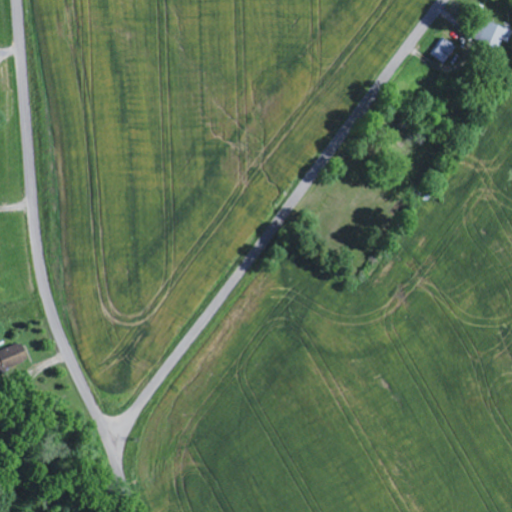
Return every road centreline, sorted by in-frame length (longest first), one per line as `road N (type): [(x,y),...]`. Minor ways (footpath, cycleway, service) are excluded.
road 1 (residential): [(111,439),(442,0)]
road 2 (residential): [(137,511),(55,310),(41,252),(20,0)]
